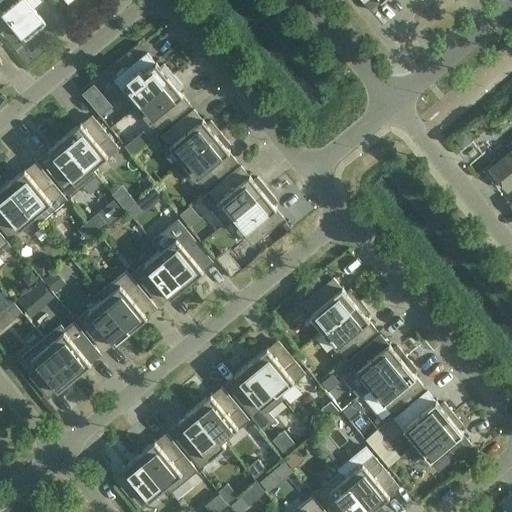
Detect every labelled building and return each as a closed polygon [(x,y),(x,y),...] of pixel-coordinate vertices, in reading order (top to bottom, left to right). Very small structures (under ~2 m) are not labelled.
[(0,0),(0,10),(24,39),(45,22),(32,7),(40,0),(0,0)] [(117,79),(138,104),(173,75),(164,64),(162,66),(157,61),(155,62),(148,53),(117,79)] [(173,75),(138,104),(159,130),(190,104),(182,95),(184,93),(179,88),(182,86),(173,75)] [(180,164),(220,131),(211,120),(208,123),(204,117),(202,119),(194,110),(164,135),(184,160),(180,164)] [(82,121),(65,135),(96,172),(97,172),(93,167),(118,146),(93,116),(83,123),(82,121)] [(220,131),(180,164),(194,181),(198,177),(206,186),(237,161),(229,152),(231,150),(226,144),(229,142),(220,131)] [(96,172),(65,135),(49,148),(51,150),(42,158),(71,193),(96,172)] [(511,187),(511,151),(488,172),(505,193),(511,187)] [(26,168),(9,181),(37,214),(40,218),(66,197),(36,162),(27,169),(26,168)] [(210,192),(231,217),(267,188),(258,177),(255,179),(250,174),(249,175),(241,166),(210,192)] [(108,169),(84,186),(97,203),(121,186),(108,169)] [(37,214),(9,181),(0,189),(0,221),(11,235),(37,214)] [(267,188),(231,217),(252,243),(283,217),(276,208),(278,207),(273,201),(276,199),(267,188)] [(186,229),(161,250),(188,283),(204,269),(203,267),(212,260),(186,229)] [(0,251),(10,244),(0,232),(0,251)] [(246,238),(235,245),(243,259),(254,253),(246,238)] [(188,283),(161,250),(135,271),(161,302),(170,294),(171,296),(188,283)] [(126,271),(101,292),(132,329),(148,316),(147,314),(156,306),(126,271)] [(303,304),(324,329),(360,300),(351,289),(348,291),(343,286),(341,287),(334,278),(303,304)] [(132,329),(101,292),(100,292),(104,297),(79,318),(105,348),(114,341),(115,343),(132,329)] [(360,300),(324,329),(345,355),(376,329),(369,320),(370,318),(366,313),(369,311),(360,300)] [(0,313),(0,329),(15,316),(7,307),(0,313)] [(61,325),(45,338),(76,376),(92,362),(91,360),(100,353),(74,322),(65,329),(61,325)] [(387,334),(395,343),(407,332),(399,323),(387,334)] [(350,360),(371,386),(406,356),(397,345),(395,348),(390,342),(388,344),(381,335),(350,360)] [(76,376),(45,338),(19,359),(49,395),(58,387),(59,389),(76,376)] [(262,351),(252,360),(283,397),(279,392),(304,371),(279,341),(270,348),(268,346),(262,351)] [(406,356),(371,386),(392,411),(423,386),(415,376),(417,375),(413,369),(415,367),(406,356)] [(267,410),(283,397),(252,360),(235,373),(237,375),(228,383),(264,427),(274,418),(267,410)] [(212,393),(196,406),(227,444),(227,443),(223,438),(248,418),(223,387),(213,395),(212,393)] [(397,417),(418,442),(453,413),(444,402),(441,404),(437,399),(435,400),(427,391),(397,417)] [(352,426),(369,416),(360,402),(343,413),(352,426)] [(227,444),(196,406),(179,420),(181,422),(172,429),(201,465),(227,444)] [(453,413),(418,442),(425,450),(420,454),(426,462),(431,458),(439,467),(470,442),(462,433),(464,431),(459,426),(462,424),(453,413)] [(156,439),(140,453),(170,490),(196,469),(166,433),(157,441),(156,439)] [(340,466),(343,471),(374,508),(391,494),(389,493),(398,485),(365,445),(340,466)] [(170,490),(140,453),(123,466),(125,468),(116,476),(141,506),(166,486),(170,490)] [(369,511),(374,508),(343,471),(318,492),(334,511),(369,511)] [(326,511),(313,496),(293,511),(326,511)]
